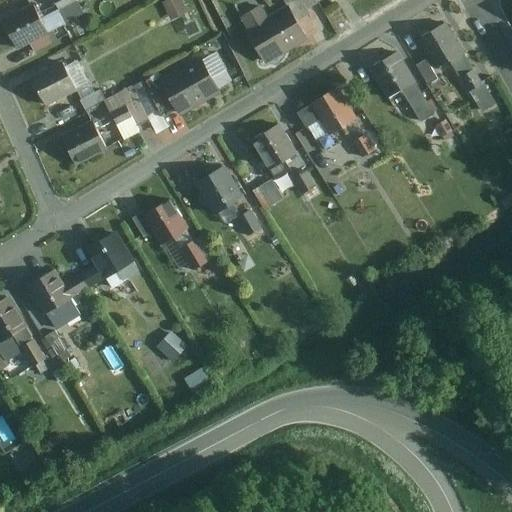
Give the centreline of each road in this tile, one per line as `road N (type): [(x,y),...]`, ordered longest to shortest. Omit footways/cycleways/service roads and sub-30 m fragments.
road 1 (residential): [(61,221),(426,0)]
road 2 (secondary): [(511,483),(444,434),(371,403),(313,400),(247,429)]
road 3 (secondary): [(247,429),(305,415),(360,423),(411,457),(449,511)]
road 4 (tertiary): [(247,429),(90,511)]
road 5 (residential): [(0,88),(61,221)]
